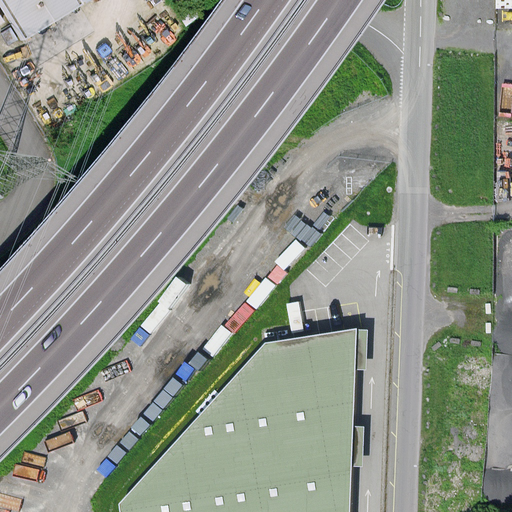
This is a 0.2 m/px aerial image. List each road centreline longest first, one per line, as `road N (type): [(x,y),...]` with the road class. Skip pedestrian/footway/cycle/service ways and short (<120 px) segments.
road 1 (motorway): [(0,410),(210,175),(341,0)]
road 2 (tertiary): [(299,0),(121,227),(0,360)]
road 3 (residential): [(422,70),(404,511)]
road 4 (motorway): [(265,0),(139,164),(0,320)]
